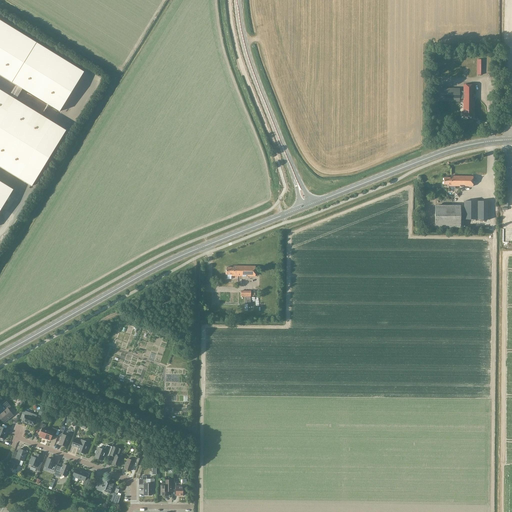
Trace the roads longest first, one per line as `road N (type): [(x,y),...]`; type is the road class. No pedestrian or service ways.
road 1 (secondary): [(0,354),(153,268),(302,207)]
road 2 (track): [(491,511),(494,234)]
road 3 (track): [(502,260),(499,511)]
road 4 (secondary): [(311,204),(435,154),(511,139)]
road 5 (secondary): [(296,181),(249,62),(237,0)]
road 6 (residential): [(133,506),(133,480),(17,436)]
